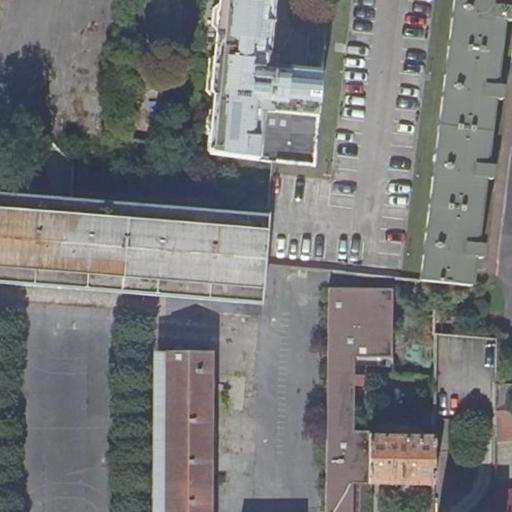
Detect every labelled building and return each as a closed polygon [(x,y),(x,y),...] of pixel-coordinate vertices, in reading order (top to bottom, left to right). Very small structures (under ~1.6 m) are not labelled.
[(223,0),(223,2),(221,2),(215,8),(213,26),(219,32),(220,33),(218,53),(211,58),(208,91),(214,99),(209,151),(260,158),(265,111),(318,117),(322,71),(268,65),(275,0),(223,0)] [(511,0),(454,0),(420,280),(436,282),(470,286),(472,269),(484,270),(487,245),(475,244),(482,190),(494,191),(497,167),(485,166),(493,100),(505,101),(508,77),(496,75),(503,21),(511,22),(511,0)] [(0,282),(262,302),(266,264),(270,213),(0,192),(0,282)] [(334,289),(395,289),(395,278),(334,272),(334,289)] [(415,293),(436,296),(436,282),(420,280),(416,280),(415,293)] [(334,289),(331,289),(328,511),(355,511),(356,484),(371,484),(371,483),(371,439),(356,439),(357,378),(364,378),(364,367),(357,367),(357,359),(394,359),(395,289),(334,289)] [(497,343),(436,334),(435,374),(435,408),(435,419),(496,425),(496,412),(496,385),(497,343)] [(208,511),(210,349),(156,349),(154,511),(208,511)] [(511,385),(496,385),(496,412),(511,410),(511,385)] [(435,424),(435,419),(435,408),(423,408),(423,424),(435,424)] [(511,410),(496,412),(496,425),(496,441),(511,439),(511,410)] [(372,483),(434,485),(434,434),(371,434),(371,439),(371,483),(372,483)] [(511,511),(511,491),(495,492),(494,511),(511,511)] [(433,511),(434,499),(421,499),(421,509),(420,511),(433,511)]
